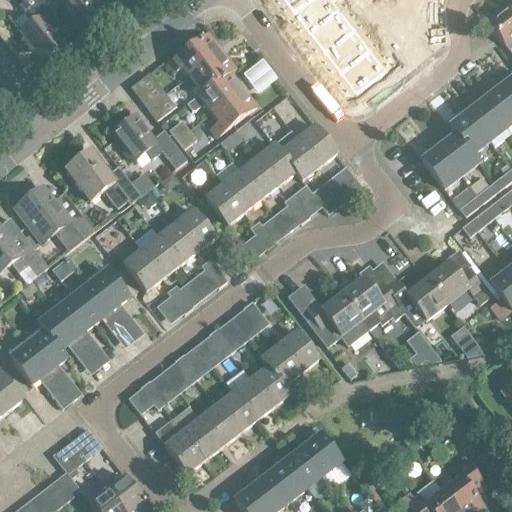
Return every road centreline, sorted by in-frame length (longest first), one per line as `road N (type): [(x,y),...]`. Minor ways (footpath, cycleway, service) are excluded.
road 1 (residential): [(90,411),(308,244),(367,232),(399,208),(350,146)]
road 2 (unclassified): [(48,130),(219,0)]
road 3 (residential): [(350,146),(453,69),(461,50),(458,7),(466,0)]
road 4 (residential): [(350,146),(234,0)]
road 5 (residential): [(187,511),(313,414)]
road 6 (residential): [(187,511),(154,495),(90,411)]
